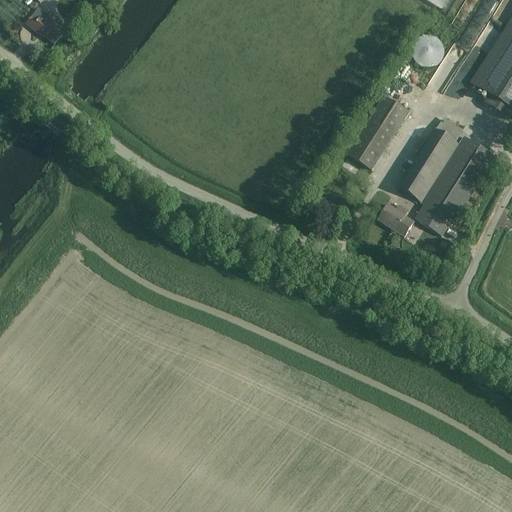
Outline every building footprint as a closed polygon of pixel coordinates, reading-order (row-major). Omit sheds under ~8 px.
[(429,0),(444,8),(448,0),(429,0)] [(26,25),(39,35),(40,34),(55,46),(65,32),(38,10),(26,25)] [(511,19),(470,86),(488,97),(483,105),(509,121),(511,115),(511,19)] [(444,53),(445,50),(445,47),(444,45),(442,42),(441,40),(439,38),(436,36),(433,35),(430,34),(427,34),(424,35),(420,36),(418,38),(416,41),(414,44),(413,46),(413,50),(413,53),(414,56),(415,58),(417,61),(419,63),(422,64),(424,65),(428,66),(432,66),(435,65),(437,64),(440,61),(442,59),(444,56),(444,53)] [(371,173),(410,112),(385,96),(346,157),(371,173)] [(436,131),(398,190),(420,204),(457,145),(436,131)] [(467,140),(456,157),(419,216),(422,218),(419,224),(441,238),(493,156),(467,140)] [(408,212),(401,208),(398,213),(387,206),(377,222),(395,233),(396,231),(404,236),(411,225),(403,220),(408,212)] [(442,241),(439,246),(444,250),(447,245),(442,241)]
